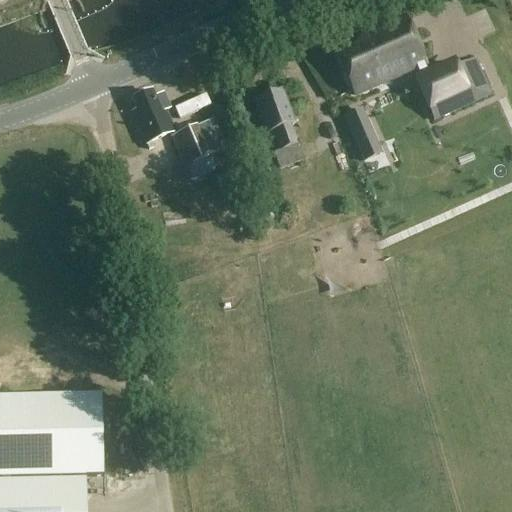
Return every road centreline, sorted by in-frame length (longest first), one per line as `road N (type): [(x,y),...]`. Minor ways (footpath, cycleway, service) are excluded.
road 1 (unclassified): [(168,511),(113,168),(92,87)]
road 2 (tertiary): [(92,87),(293,0)]
